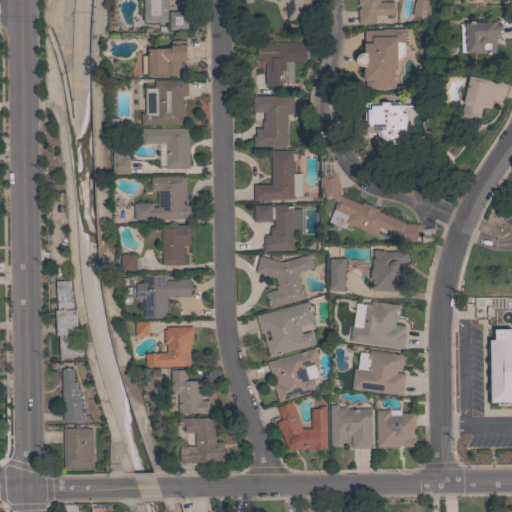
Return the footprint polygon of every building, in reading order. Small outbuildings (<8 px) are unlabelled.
[(144,15),(139,15),(138,0),(167,0),(168,22),(144,22),(144,15)] [(309,0),(310,7),(305,8),(306,18),(288,20),(286,1),(278,2),(277,0),(309,0)] [(380,0),(380,2),(394,1),(394,15),(375,15),(375,24),(358,24),(358,8),(360,8),(360,5),(358,5),(358,0),(380,0)] [(414,0),(429,0),(425,18),(411,15),(414,0)] [(169,11),(188,11),(188,29),(169,29),(169,11)] [(460,23),(491,21),(491,19),(499,19),(499,24),(502,24),(503,34),(501,34),(501,38),(496,38),(496,46),(495,46),(495,53),(474,54),(474,52),(467,53),(467,52),(461,52),(460,23)] [(364,46),(364,30),(382,30),(382,29),(405,28),(405,42),(404,42),(404,54),(399,59),(397,59),(397,69),(395,69),(395,88),(366,88),(366,80),(365,80),(365,77),(363,77),(362,75),(362,74),(362,72),(363,70),(364,70),(364,68),(365,68),(365,66),(362,66),(360,66),(358,64),(357,63),(356,61),(356,59),(357,56),(359,55),(360,54),(362,53),(365,53),(365,52),(363,52),(363,50),(362,49),(362,47),(363,46),(364,46)] [(142,56),(148,56),(148,49),(170,48),(170,40),(186,40),(186,60),(181,60),(181,75),(148,76),(148,74),(142,74),(142,56)] [(266,62),(257,62),(257,42),(305,42),(305,61),(284,61),(285,70),(281,70),(281,85),(266,85),(266,62)] [(490,108),(482,106),(479,122),(461,118),(465,103),(463,103),(469,75),(489,80),(489,81),(496,83),(490,108)] [(187,80),(188,95),(182,95),(182,124),(141,125),(141,113),(145,113),(145,87),(154,87),(154,80),(187,80)] [(287,146),(253,146),(253,135),(255,135),(255,128),(262,128),(262,120),(264,120),(263,112),(252,112),(252,96),(293,95),(293,114),(287,114),(287,146)] [(367,132),(367,123),(365,123),(365,102),(399,102),(400,105),(403,105),(403,113),(407,113),(407,144),(390,144),(386,143),(384,142),(382,140),(379,137),(379,136),(378,134),(378,132),(367,132)] [(189,128),(189,168),(165,168),(165,143),(142,143),(142,129),(189,128)] [(112,147),(123,147),(123,157),(130,157),(130,174),(113,174),(112,147)] [(271,150),(294,150),(294,153),(296,153),(296,161),(294,161),(294,173),(301,173),(301,196),(295,196),(295,199),(270,199),(270,200),(254,201),(254,184),(271,184),(271,150)] [(361,204),(362,202),(378,209),(377,211),(404,222),(404,224),(420,224),(421,242),(400,242),(400,236),(398,236),(386,231),(386,233),(379,231),(377,236),(346,224),(344,228),(328,222),(336,202),(331,196),(325,198),(320,176),(336,173),(340,190),(337,190),(338,193),(340,196),(361,204)] [(134,219),(134,203),(153,203),(153,207),(158,207),(157,190),(151,190),(150,177),(186,176),(186,205),(189,205),(190,218),(134,219)] [(264,251),(263,237),(265,237),(264,235),(270,235),(270,227),(274,227),(273,205),(287,204),(287,205),(292,205),(292,208),(300,208),(300,228),(295,228),(295,250),(264,251)] [(271,205),(271,221),(254,222),(254,205),(271,205)] [(161,225),(189,225),(190,244),(183,245),(183,254),(184,254),(184,265),(164,265),(164,263),(162,263),(161,225)] [(372,279),(370,279),(370,269),(372,269),(372,258),(373,258),(373,250),(385,250),(385,251),(407,251),(407,263),(398,263),(399,265),(399,267),(398,269),(404,269),(404,289),(372,289),(372,279)] [(115,270),(115,266),(121,266),(121,254),(136,254),(136,270),(115,270)] [(310,254),(314,267),(297,272),(301,286),(303,286),(306,298),(269,308),(265,292),(276,289),(275,286),(277,285),(275,277),(255,272),(259,256),(282,262),(310,254)] [(344,259),(344,290),(329,291),(329,259),(344,259)] [(143,298),(136,298),(136,283),(143,283),(143,275),(166,274),(166,280),(175,280),(175,279),(189,278),(189,293),(166,294),(166,318),(143,318),(143,298)] [(60,358),(58,335),(57,335),(55,310),(57,310),(56,281),(69,280),(70,291),(73,291),(74,309),(76,309),(77,330),(67,330),(68,342),(80,342),(80,345),(82,345),(82,357),(60,358)] [(483,352),(487,352),(487,341),(504,341),(504,351),(511,351),(511,314),(509,315),(509,284),(511,284),(511,416),(491,417),(491,415),(484,415),(483,352)] [(263,333),(260,333),(256,316),(308,301),(314,322),(300,326),(302,334),(311,331),(315,345),(269,357),(263,333)] [(349,341),(351,326),(360,327),(364,303),(370,304),(371,301),(399,305),(397,319),(396,319),(395,325),(405,326),(404,333),(406,333),(403,348),(349,341)] [(136,336),(135,322),(149,322),(149,336),(136,336)] [(193,326),(193,343),(189,343),(190,366),(158,366),(146,366),(146,354),(157,353),(167,352),(167,344),(164,344),(163,329),(166,329),(166,327),(193,326)] [(315,348),(319,363),(311,366),(314,376),(311,377),(315,391),(278,402),(273,384),(277,383),(275,377),(272,378),(267,362),(315,348)] [(351,389),(353,368),(367,370),(368,360),(366,358),(367,353),(369,351),(369,350),(404,354),(402,369),(397,369),(397,373),(404,373),(402,395),(351,389)] [(62,369),(74,369),(74,382),(77,382),(78,389),(80,389),(80,400),(81,400),(81,421),(63,421),(62,369)] [(178,394),(171,394),(170,370),(187,370),(187,380),(201,380),(202,400),(208,400),(209,413),(199,414),(199,412),(178,413),(178,394)] [(280,429),(278,429),(276,423),(277,421),(281,420),(277,407),(292,401),(302,429),(311,428),(310,406),(326,406),(327,449),(288,449),(280,429)] [(330,404),(338,404),(338,407),(347,407),(347,409),(357,409),(357,402),(369,402),(369,408),(370,408),(370,420),(371,420),(372,447),(351,448),(351,435),(348,436),(348,445),(330,446),(330,404)] [(403,447),(403,446),(399,446),(399,447),(376,447),(376,410),(401,410),(401,413),(415,413),(415,428),(413,428),(414,437),(416,439),(416,444),(413,447),(403,447)] [(215,442),(223,442),(224,462),(181,463),(180,446),(195,446),(195,432),(185,433),(185,426),(180,426),(180,418),(196,417),(196,419),(215,418),(215,442)] [(63,428),(74,428),(73,424),(80,423),(80,428),(85,428),(85,429),(92,429),(93,468),(64,468),(63,428)]
